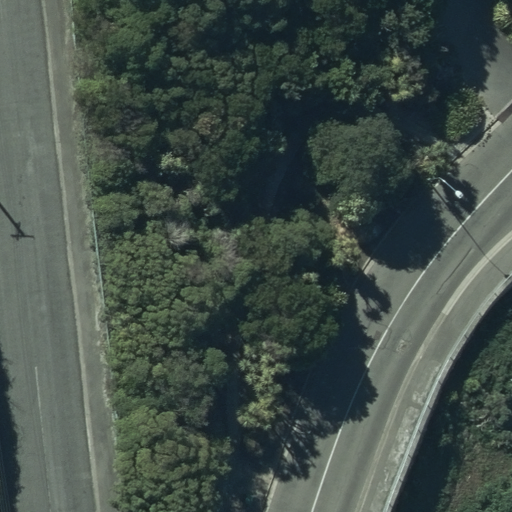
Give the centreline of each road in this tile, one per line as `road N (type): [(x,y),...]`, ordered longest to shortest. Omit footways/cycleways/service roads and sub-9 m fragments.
road 1 (residential): [(50,511),(0,24)]
road 2 (residential): [(511,174),(386,330),(313,511)]
